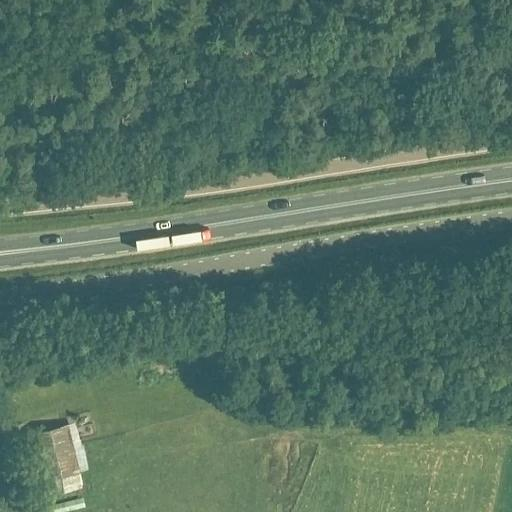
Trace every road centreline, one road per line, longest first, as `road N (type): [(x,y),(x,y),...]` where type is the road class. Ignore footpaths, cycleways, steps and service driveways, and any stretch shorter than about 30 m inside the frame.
road 1 (unclassified): [(0,297),(511,221)]
road 2 (primary): [(0,253),(511,182)]
road 3 (unclassified): [(0,211),(511,145)]
